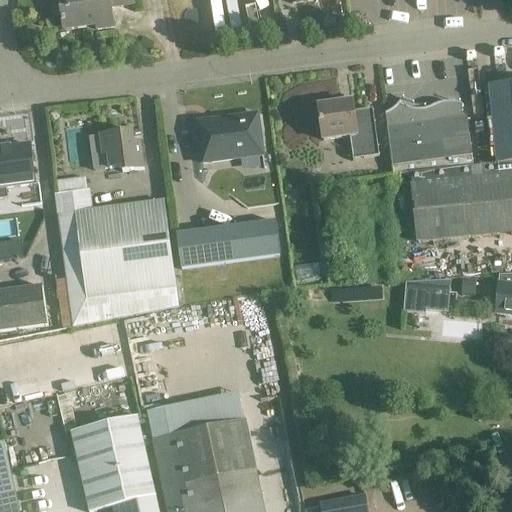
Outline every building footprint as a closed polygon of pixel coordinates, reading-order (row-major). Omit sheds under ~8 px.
[(60,0),(64,31),(97,27),(97,31),(114,29),(111,8),(135,5),(134,0),(60,0)] [(496,165),(511,163),(511,83),(488,86),(496,165)] [(323,141),(350,138),(353,160),(378,157),(372,110),(354,113),(352,102),(319,107),(323,141)] [(410,175),(473,167),(467,117),(463,117),(461,107),(462,107),(463,108),(464,107),(460,105),(455,104),(449,103),(443,104),(438,105),(433,107),(430,109),(424,110),(419,111),(413,110),(408,109),(407,109),(401,106),(402,104),(401,103),(399,105),(395,109),(390,112),(386,115),(394,177),(410,175)] [(258,115),(197,123),(203,164),(263,156),(258,115)] [(133,132),(100,137),(90,138),(94,171),(109,169),(122,168),(123,173),(145,170),(141,144),(134,145),(133,132)] [(0,199),(7,199),(5,188),(35,184),(30,146),(11,148),(12,151),(0,152),(0,199)] [(511,163),(496,165),(473,167),(410,175),(411,185),(417,244),(511,234),(511,163)] [(164,201),(92,210),(90,192),(55,196),(72,329),(179,309),(164,201)] [(281,258),(276,222),(177,235),(181,271),(281,258)] [(0,244),(0,262),(24,259),(21,241),(0,244)] [(352,259),(344,268),(357,279),(364,271),(352,259)] [(495,317),(511,318),(511,275),(499,276),(495,317)] [(475,299),(476,282),(463,281),(461,297),(475,299)] [(0,333),(48,327),(42,286),(0,291),(0,333)] [(406,292),(404,314),(425,315),(426,294),(406,292)] [(265,511),(257,471),(239,394),(147,412),(166,511),(265,511)] [(160,511),(154,487),(139,419),(71,434),(88,511),(99,511),(112,509),(112,511),(160,511)] [(19,511),(5,446),(0,446),(0,511),(19,511)] [(367,511),(365,497),(320,505),(321,511),(367,511)]
